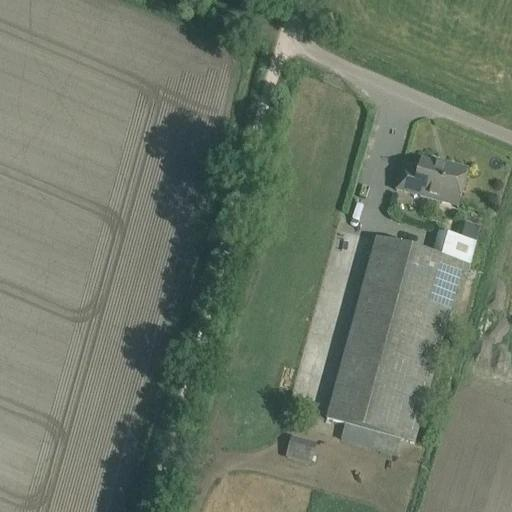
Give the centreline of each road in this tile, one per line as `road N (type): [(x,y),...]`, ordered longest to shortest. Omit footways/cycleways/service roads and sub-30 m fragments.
road 1 (track): [(152,511),(285,40),(187,0)]
road 2 (unclassified): [(511,138),(285,40),(296,0)]
